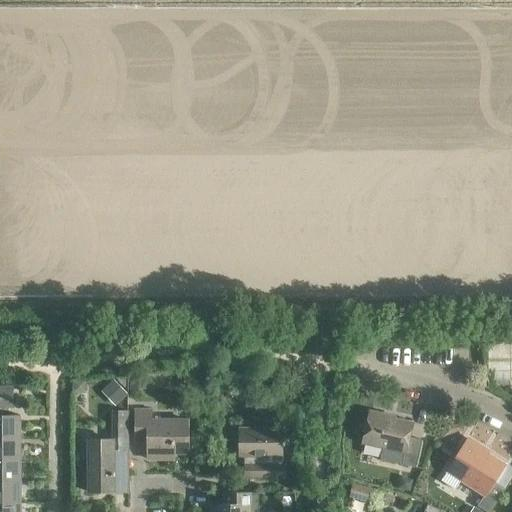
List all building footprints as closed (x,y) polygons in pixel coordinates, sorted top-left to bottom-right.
[(0,437),(20,438),(20,416),(8,416),(8,408),(12,408),(12,388),(0,387),(0,437)] [(166,453),(188,452),(188,420),(151,420),(150,410),(136,410),(136,440),(148,440),(148,459),(166,459),(166,453)] [(388,415),(369,411),(362,444),(383,448),(380,460),(415,468),(421,440),(409,437),(412,423),(387,417),(388,415)] [(88,440),(88,452),(88,492),(114,492),(113,470),(127,470),(127,412),(113,412),(113,440),(88,440)] [(246,478),(284,477),(284,463),(280,463),(280,456),(281,456),(281,428),(240,429),(240,456),(248,456),(248,464),(245,464),(246,478)] [(20,438),(0,437),(0,459),(20,460),(20,438)] [(504,465),(466,440),(446,472),(483,496),(477,506),(485,511),(489,511),(505,489),(494,482),(504,465)] [(0,481),(20,482),(20,460),(0,459),(0,481)] [(20,482),(0,481),(0,503),(21,504),(20,482)] [(373,489),(352,483),(348,496),(369,502),(373,489)] [(211,511),(258,511),(259,493),(233,493),(233,504),(211,504),(211,511)] [(0,511),(20,511),(21,504),(0,503),(0,511)]
